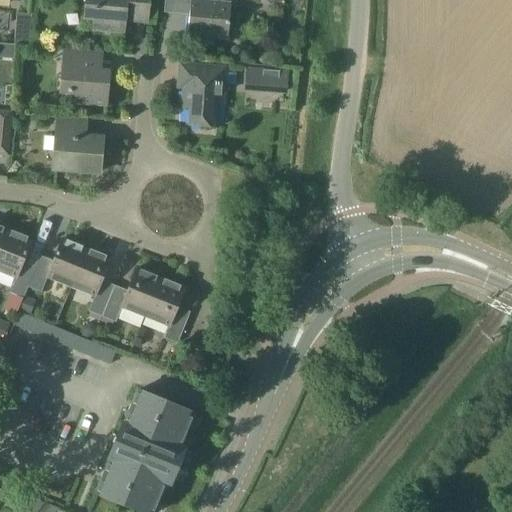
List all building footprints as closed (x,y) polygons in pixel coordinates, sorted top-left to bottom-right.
[(97,22),(97,28),(121,30),(122,24),(125,24),(125,19),(148,21),(149,0),(85,0),(85,7),(95,8),(94,22),(97,22)] [(199,0),(198,0),(164,0),(163,13),(190,15),(189,35),(228,37),(231,3),(199,0)] [(0,57),(16,59),(17,45),(0,43),(0,57)] [(92,71),(94,53),(64,51),(61,91),(77,92),(76,101),(106,103),(108,72),(92,71)] [(224,103),(226,77),(226,66),(177,62),(174,90),(180,90),(179,106),(191,107),(190,124),(214,125),(215,103),(224,103)] [(280,71),(262,70),(261,89),(285,91),(286,76),(280,76),(280,71)] [(10,111),(0,110),(0,131),(8,132),(10,111)] [(85,136),(86,122),(56,119),(52,167),(100,171),(103,138),(85,136)] [(22,298),(27,287),(35,267),(23,262),(33,239),(7,229),(0,246),(0,270),(15,277),(9,293),(22,298)] [(47,276),(71,285),(86,247),(62,238),(53,261),(39,255),(35,267),(27,287),(40,292),(47,275),(47,276)] [(88,311),(101,317),(114,286),(101,281),(110,257),(86,247),(71,285),(94,294),(88,311)] [(145,316),(161,277),(137,268),(127,291),(114,286),(101,317),(115,322),(121,306),(145,316)] [(161,277),(145,316),(168,325),(163,338),(177,343),(189,312),(177,307),(185,287),(161,277)] [(13,325),(109,364),(115,352),(18,312),(13,325)] [(0,342),(0,371),(3,373),(8,361),(13,348),(0,342)] [(193,412),(137,390),(124,423),(122,423),(107,459),(109,460),(95,493),(141,511),(151,511),(164,482),(169,485),(184,448),(179,446),(193,412)] [(18,497),(17,496),(17,497),(7,493),(3,500),(15,505),(18,497)]
